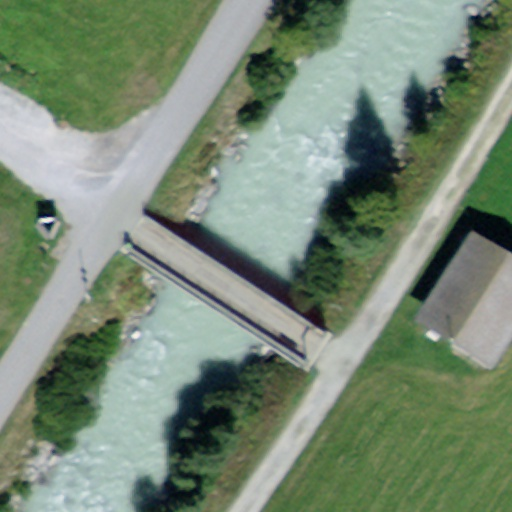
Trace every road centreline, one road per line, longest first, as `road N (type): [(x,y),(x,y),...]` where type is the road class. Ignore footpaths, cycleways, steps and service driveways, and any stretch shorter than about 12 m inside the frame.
road 1 (track): [(329,362),(511,66)]
road 2 (unclassified): [(247,0),(111,217)]
road 3 (unclassified): [(111,217),(0,387)]
road 4 (track): [(230,511),(329,362)]
road 5 (unclassified): [(111,217),(0,146)]
